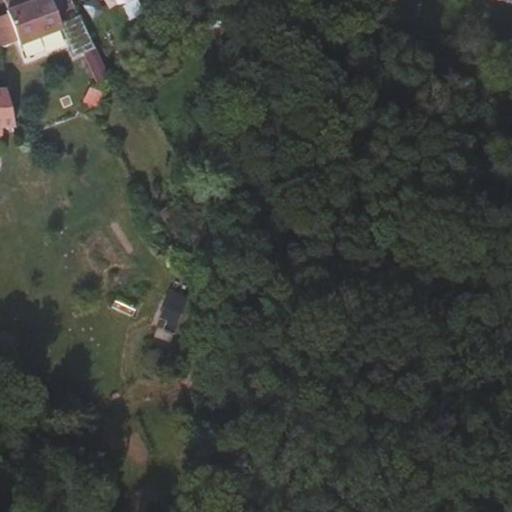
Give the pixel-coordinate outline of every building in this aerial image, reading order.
[(58,30),(46,0),(35,0),(4,13),(16,46),(58,30)] [(86,3),(84,0),(67,0),(72,10),(86,3)] [(154,14),(147,0),(117,0),(128,25),(154,14)] [(221,19),(203,17),(200,45),(220,47),(226,48),(229,48),(232,21),(226,20),(221,19)] [(0,102),(0,129),(12,129),(5,102),(0,102)]
